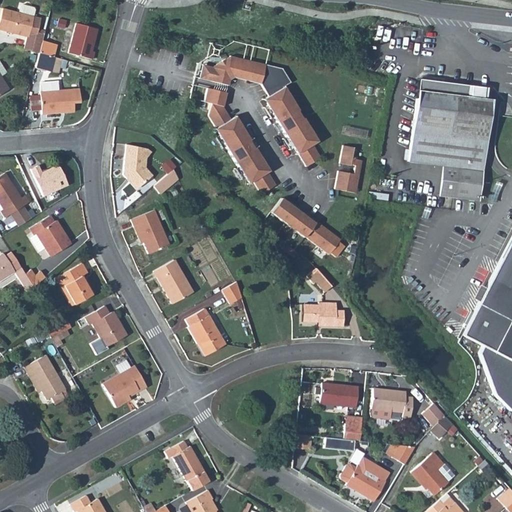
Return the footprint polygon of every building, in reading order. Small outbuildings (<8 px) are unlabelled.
[(0,8),(0,30),(25,37),(22,49),(37,53),(40,40),(43,31),(36,29),(39,18),(31,16),(33,9),(18,5),(16,12),(0,8)] [(74,23),(66,53),(89,59),(92,51),(89,50),(96,29),(74,23)] [(40,40),(37,53),(50,56),(52,57),(55,44),(40,40)] [(37,53),(34,67),(46,70),(50,56),(37,53)] [(211,66),(206,65),(204,71),(200,70),(198,78),(227,85),(228,80),(233,77),(259,83),(267,96),(263,98),(267,105),(266,106),(276,122),(281,130),(291,146),(293,148),(304,166),(319,157),(311,144),(315,142),(311,135),(312,135),(305,124),(304,124),(292,104),(293,104),(286,92),(285,93),(281,86),(289,82),(280,68),(228,57),(227,59),(224,59),(216,63),(215,67),(211,66)] [(407,160),(407,161),(445,165),(457,167),(453,197),(478,200),(480,180),(482,166),(487,119),(490,99),(483,98),(484,94),(484,88),(442,83),(443,79),(422,76),(417,80),(408,149),(407,160)] [(40,82),(38,92),(40,114),(72,112),(71,102),(78,102),(77,88),(57,90),(57,81),(40,82)] [(206,88),(202,101),(209,103),(206,115),(218,135),(217,136),(242,177),(243,177),(247,183),(251,181),(258,194),(274,185),(262,165),(263,164),(256,153),(255,153),(251,148),(246,140),(243,134),(244,133),(238,122),(236,123),(233,116),(229,118),(221,105),(224,92),(206,88)] [(281,130),(276,122),(272,124),(277,133),(281,130)] [(250,138),(246,140),(251,148),(255,146),(250,138)] [(145,148),(125,146),(121,174),(125,179),(126,178),(135,189),(150,176),(143,168),(145,148)] [(336,172),(333,190),(353,194),(360,161),(350,160),(352,149),(341,147),(338,165),(348,167),(348,166),(353,167),(351,175),(336,172)] [(32,162),(22,167),(34,194),(63,182),(53,160),(34,168),(32,162)] [(171,169),(152,186),(158,192),(175,177),(171,169)] [(3,173),(0,174),(0,208),(0,209),(0,214),(2,217),(8,213),(21,205),(27,201),(23,195),(18,198),(3,173)] [(287,203),(280,198),(269,212),(302,238),(303,237),(326,256),(328,254),(334,259),(342,248),(337,243),(338,241),(326,232),(325,233),(322,231),(323,229),(307,217),(306,219),(303,216),(297,212),(298,210),(291,204),(290,206),(287,203)] [(29,218),(21,205),(8,213),(16,226),(29,218)] [(129,220),(132,227),(134,226),(141,242),(146,253),(166,245),(152,210),(129,220)] [(47,215),(27,228),(31,234),(28,236),(37,251),(43,247),(49,256),(67,244),(53,220),(51,222),(47,215)] [(134,226),(132,227),(139,243),(141,242),(134,226)] [(492,394),(511,374),(511,234),(461,334),(481,345),(477,352),(485,387),(492,394)] [(2,256),(12,271),(19,267),(9,252),(2,256)] [(0,278),(9,272),(12,271),(2,256),(1,253),(0,253),(0,278)] [(172,260),(152,271),(170,303),(190,292),(172,260)] [(79,276),(81,275),(85,273),(79,263),(56,276),(72,304),(91,293),(86,284),(83,285),(79,276)] [(19,267),(12,271),(24,289),(26,291),(31,286),(23,273),(19,267)] [(320,276),(313,267),(303,277),(310,284),(312,283),(322,292),(329,286),(320,276)] [(28,269),(23,273),(31,286),(42,277),(38,270),(32,275),(28,269)] [(234,282),(219,290),(226,304),(239,297),(234,282)] [(301,322),(316,322),(317,317),(323,317),(322,326),(341,327),(341,311),(334,310),(334,303),(317,302),(316,305),(301,304),(301,322)] [(102,306),(82,317),(87,325),(90,323),(103,346),(124,335),(119,326),(118,325),(110,312),(107,313),(102,306)] [(186,327),(195,344),(197,343),(203,355),(222,344),(202,309),(183,319),(187,326),(186,327)] [(63,318),(43,328),(47,334),(48,337),(68,326),(63,318)] [(43,328),(32,335),(35,340),(47,334),(43,328)] [(197,343),(195,344),(201,355),(202,356),(203,355),(197,343)] [(42,355),(25,366),(39,390),(44,399),(49,397),(53,404),(63,399),(59,392),(62,390),(42,355)] [(39,390),(25,366),(23,367),(36,391),(39,390)] [(128,399),(127,396),(126,394),(135,389),(136,391),(144,387),(132,366),(100,384),(114,407),(128,399)] [(511,407),(511,374),(492,394),(509,411),(511,407)] [(320,384),(317,404),(354,408),(356,387),(320,384)] [(371,389),(369,409),(389,411),(401,412),(401,421),(406,421),(406,418),(408,418),(410,398),(403,397),(404,392),(371,389)] [(420,413),(430,424),(442,414),(432,402),(420,413)] [(389,411),(369,409),(369,412),(370,416),(371,418),(389,420),(389,411)] [(428,430),(436,438),(451,425),(442,414),(428,430)] [(343,424),(359,425),(360,418),(343,416),(343,424)] [(343,424),(341,440),(352,441),(358,441),(359,425),(343,424)] [(309,436),(294,434),(292,448),(308,450),(309,436)] [(341,440),(323,438),(322,448),(348,451),(351,446),(352,441),(341,440)] [(170,455),(189,490),(207,480),(188,446),(185,447),(182,441),(163,451),(166,458),(170,455)] [(395,445),(389,457),(402,465),(413,448),(413,447),(395,445)] [(441,465),(440,464),(430,453),(409,472),(421,487),(423,486),(431,495),(446,483),(445,481),(435,470),(441,465)] [(345,482),(343,485),(371,501),(382,482),(381,482),(387,473),(360,457),(355,466),(354,466),(353,468),(349,466),(346,466),(340,477),(341,480),(345,482)] [(441,463),(440,464),(441,465),(435,470),(445,481),(451,475),(441,463)] [(495,498),(504,508),(511,501),(511,492),(507,488),(495,498)] [(205,490),(184,502),(189,511),(214,511),(208,500),(210,499),(205,490)] [(84,496),(67,505),(71,511),(73,511),(76,510),(77,511),(102,511),(95,499),(88,503),(84,496)] [(439,505),(444,511),(452,503),(447,498),(439,505)] [(436,501),(429,506),(422,511),(459,511),(452,503),(444,511),(439,505),(436,501)] [(150,511),(173,511),(168,502),(155,509),(150,511)]
